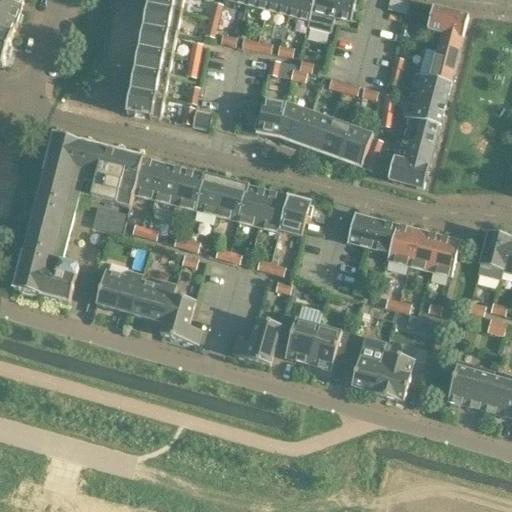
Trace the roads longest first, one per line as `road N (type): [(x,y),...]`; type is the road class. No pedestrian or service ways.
road 1 (residential): [(511,456),(0,309)]
road 2 (residential): [(24,98),(48,112),(423,215),(511,222)]
road 3 (residential): [(0,429),(124,465)]
